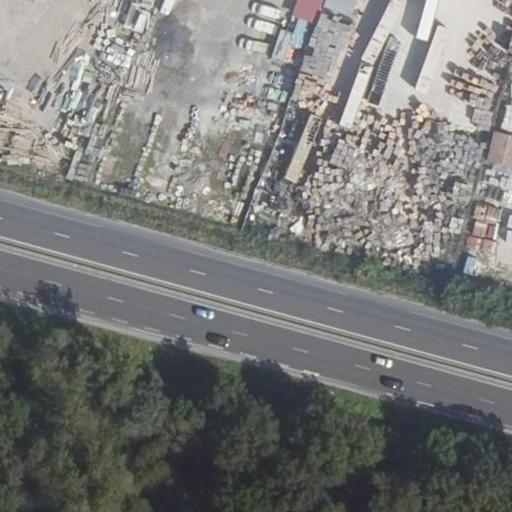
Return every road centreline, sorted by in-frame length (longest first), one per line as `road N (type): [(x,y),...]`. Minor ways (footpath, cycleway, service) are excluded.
road 1 (trunk): [(511,360),(0,217)]
road 2 (trunk): [(0,270),(511,412)]
road 3 (unknown): [(0,104),(160,151),(276,154),(314,129),(329,82),(327,30),(310,0)]
